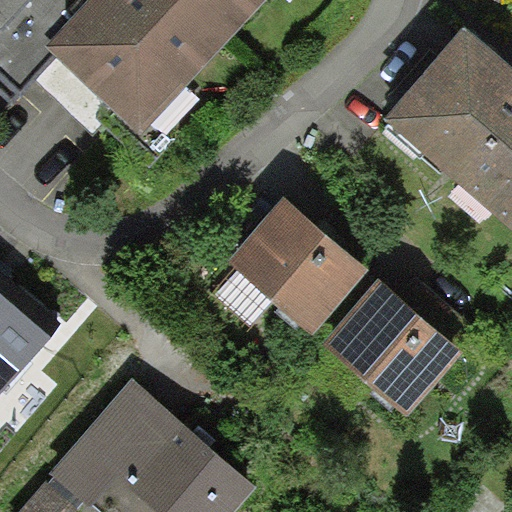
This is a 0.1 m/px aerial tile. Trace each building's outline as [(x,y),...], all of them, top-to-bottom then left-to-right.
[(48,54),(99,0),(0,0),(0,74),(22,96),(39,78),(55,61),(48,54)] [(55,61),(39,78),(95,132),(113,112),(142,139),(274,0),(99,0),(48,54),(55,61)] [(392,129),(511,232),(511,81),(466,43),(392,129)] [(230,268),(312,342),(370,279),(287,205),(230,268)] [(0,401),(66,328),(8,276),(0,269),(0,401)] [(325,351),(407,422),(463,357),(380,287),(325,351)] [(54,479),(92,511),(236,511),(254,492),(201,447),(134,388),(54,479)] [(294,495),(317,511),(329,511),(343,493),(312,471),(294,495)] [(24,511),(77,511),(79,510),(46,485),(24,511)]
